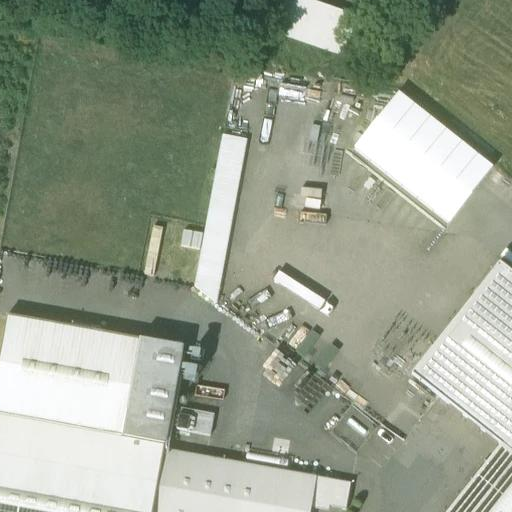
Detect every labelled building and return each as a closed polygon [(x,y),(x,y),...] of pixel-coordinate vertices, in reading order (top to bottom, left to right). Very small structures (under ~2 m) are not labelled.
[(348,58),(360,25),(308,6),(296,40),(348,58)] [(246,142),(220,137),(191,291),(215,306),(246,142)] [(501,447),(511,432),(511,273),(501,265),(412,376),(501,447)] [(182,349),(7,317),(0,355),(0,416),(165,447),(182,349)] [(165,447),(0,416),(0,511),(151,511),(162,451),(164,451),(165,447)] [(511,511),(511,432),(501,447),(511,454),(511,464),(473,511),(511,511)] [(164,451),(162,451),(151,511),(310,511),(311,509),(317,510),(318,506),(346,511),(351,485),(164,451)]
